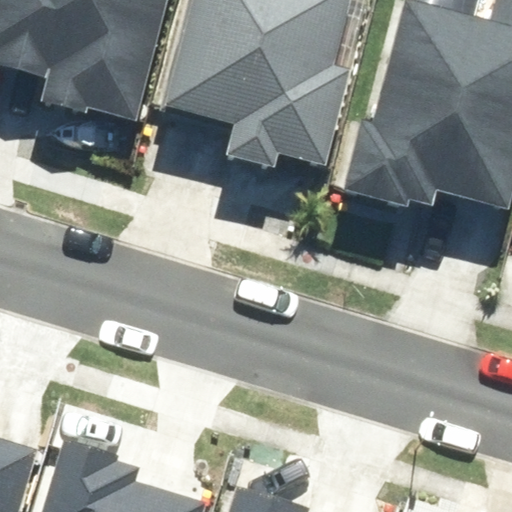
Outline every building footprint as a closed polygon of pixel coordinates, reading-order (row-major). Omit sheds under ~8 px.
[(0,0),(0,83),(39,95),(33,119),(70,130),(72,123),(122,138),(162,0),(0,0)] [(188,0),(152,124),(219,143),(212,167),(256,180),(259,170),(316,187),(345,84),(320,77),(342,0),(188,0)] [(496,234),(511,178),(511,0),(494,0),(482,43),(400,19),(367,133),(351,128),(327,210),(407,234),(404,245),(439,255),(449,220),(496,234)] [(0,511),(8,511),(24,461),(0,453),(0,511)] [(275,511),(216,494),(210,511),(275,511)]
